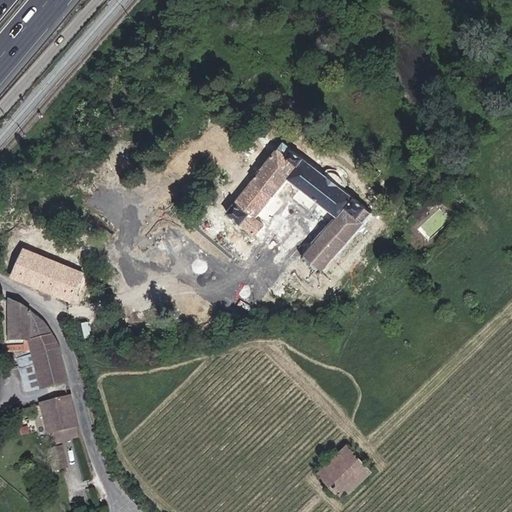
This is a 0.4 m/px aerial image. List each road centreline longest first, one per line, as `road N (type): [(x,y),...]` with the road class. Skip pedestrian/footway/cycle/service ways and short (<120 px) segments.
road 1 (residential): [(124,511),(89,438),(62,341),(45,312),(0,280)]
road 2 (unknown): [(45,312),(95,305),(179,270),(222,262)]
road 3 (residential): [(0,113),(99,0)]
